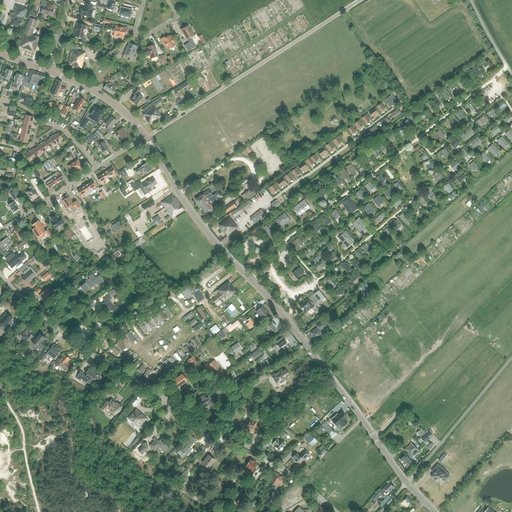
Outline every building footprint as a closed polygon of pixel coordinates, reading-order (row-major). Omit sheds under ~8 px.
[(41,0),(40,6),(43,7),(41,13),(52,16),(53,9),(54,4),(47,2),(48,2),(41,0)] [(113,10),(115,2),(109,1),(107,9),(108,9),(109,10),(111,11),(112,10),(113,10)] [(80,15),(91,17),(93,10),(92,10),(93,6),(86,4),(85,8),(82,7),(80,15)] [(11,17),(10,21),(11,21),(11,25),(21,27),(23,18),(25,18),(27,9),(24,8),(24,7),(15,5),(13,15),(14,16),(14,17),(11,17)] [(132,11),(132,10),(120,7),(118,15),(130,18),(130,16),(131,16),(132,15),(132,14),(132,12),(132,11)] [(19,47),(34,52),(40,37),(32,35),(37,21),(29,18),(19,47)] [(86,30),(85,29),(86,26),(78,24),(77,24),(76,25),(76,26),(77,27),(74,37),(82,39),(83,34),(85,34),(86,33),(86,31),(86,30)] [(180,30),(187,40),(189,43),(184,46),(188,52),(196,47),(193,41),(192,41),(190,38),(195,35),(192,32),(193,31),(191,28),(190,29),(188,25),(180,30)] [(115,26),(113,36),(124,38),(125,31),(127,32),(127,28),(115,26)] [(161,39),(167,50),(176,45),(171,35),(165,39),(164,37),(161,39)] [(198,37),(199,39),(203,45),(207,42),(202,35),(198,37)] [(134,44),(132,45),(129,43),(124,54),(132,57),(137,47),(136,46),(136,45),(135,44),(134,44)] [(68,45),(67,49),(71,50),(68,65),(82,69),(85,53),(81,52),(76,50),(77,48),(77,47),(78,48),(79,45),(74,44),(74,46),(69,45),(68,45)] [(147,55),(149,54),(151,59),(158,56),(154,45),(147,47),(147,48),(145,49),(147,55)] [(158,57),(160,65),(166,63),(164,55),(158,57)] [(484,58),(479,62),(482,67),(483,66),(485,68),(489,65),(484,58)] [(1,76),(0,80),(2,81),(2,80),(8,83),(10,79),(13,71),(6,69),(3,77),(1,76)] [(33,81),(36,82),(40,83),(41,79),(45,80),(46,76),(47,75),(31,70),(27,82),(32,84),(33,81)] [(13,88),(18,90),(23,75),(16,73),(11,86),(13,87),(13,88)] [(62,82),(56,80),(51,94),(58,97),(60,92),(59,92),(59,90),(64,92),(65,88),(61,87),(62,82)] [(180,86),(173,90),(175,93),(182,89),(188,85),(186,82),(180,86)] [(115,90),(116,88),(109,83),(108,85),(107,84),(104,89),(112,95),(116,90),(115,90)] [(141,90),(137,88),(132,94),(134,95),(130,100),(136,105),(143,97),(138,93),(141,90)] [(392,95),(385,100),(390,107),(398,102),(392,95)] [(74,109),(78,112),(84,101),(79,98),(74,105),(73,105),(72,107),(74,109)] [(142,114),(150,125),(154,122),(155,124),(158,121),(157,120),(162,117),(156,109),(155,110),(153,106),(162,100),(160,98),(142,110),(144,113),(142,114)] [(503,102),(496,106),(498,109),(500,111),(502,109),(500,108),(505,104),(503,102)] [(386,109),(381,103),(377,106),(381,112),(386,109)] [(61,114),(65,116),(69,107),(65,105),(61,114)] [(90,114),(88,118),(93,120),(92,122),(96,125),(104,112),(95,106),(90,114)] [(369,113),(372,117),(378,113),(375,108),(369,113)] [(419,113),(422,117),(425,114),(419,108),(415,112),(417,115),(419,113)] [(391,114),(394,119),(401,113),(398,109),(391,114)] [(461,110),(456,114),(456,115),(460,120),(464,117),(462,114),(463,114),(461,110)] [(407,117),(406,118),(409,122),(410,121),(412,124),(417,120),(412,114),(407,117)] [(25,115),(24,122),(32,124),(33,121),(32,121),(33,117),(25,115)] [(370,120),(366,115),(362,118),(366,124),(370,120)] [(477,122),(481,126),(487,121),(483,116),(477,122)] [(109,133),(110,132),(113,130),(111,127),(116,122),(111,117),(105,123),(108,126),(105,130),(109,133)] [(380,122),(383,127),(390,122),(387,117),(380,122)] [(80,124),(79,126),(84,129),(88,121),(89,120),(87,120),(84,118),(80,124)] [(363,125),(359,120),(355,124),(359,129),(363,125)] [(24,122),(22,128),(30,130),(31,126),(32,126),(32,124),(24,122)] [(368,131),(372,136),(379,130),(375,125),(368,131)] [(490,131),(495,136),(501,131),(497,126),(490,131)] [(22,128),(20,134),(29,136),(30,134),(29,134),(30,130),(22,128)] [(115,133),(121,141),(127,137),(123,131),(124,131),(122,128),(115,133)] [(471,128),(463,134),(467,138),(474,132),(471,128)] [(440,130),(436,133),(441,138),(444,135),(440,130)] [(54,134),(52,136),(57,143),(63,139),(58,132),(54,135),(54,134)] [(393,132),(387,137),(389,139),(388,140),(390,143),(396,138),(394,136),(395,135),(393,132)] [(29,136),(20,134),(19,141),(27,143),(28,139),(29,136)] [(96,141),(98,139),(95,136),(94,134),(93,134),(87,140),(90,143),(94,139),(96,141)] [(48,139),(47,140),(51,147),(57,143),(52,136),(48,139)] [(478,137),(470,143),(474,147),(482,141),(478,137)] [(502,137),(497,141),(503,149),(508,144),(502,137)] [(96,141),(96,142),(100,148),(100,150),(100,151),(102,151),(103,152),(104,152),(106,152),(106,150),(108,149),(104,142),(102,143),(98,139),(96,141)] [(460,144),(456,139),(450,143),(454,149),(460,144)] [(41,143),(46,151),(51,147),(47,140),(42,144),(41,143)] [(377,146),(382,152),(387,148),(382,142),(377,146)] [(38,146),(36,147),(41,154),(46,151),(41,143),(37,146),(38,146)] [(493,144),(488,148),(494,156),(499,152),(493,144)] [(254,154),(249,146),(245,149),(251,156),(254,154)] [(31,150),(30,151),(35,158),(41,154),(36,147),(31,151),(31,150)] [(370,150),(376,158),(379,156),(373,148),(370,150)] [(459,152),(464,159),(469,155),(464,148),(459,152)] [(443,150),(441,152),(446,159),(451,156),(446,149),(443,151),(443,150)] [(27,153),(25,155),(30,162),(35,158),(30,151),(27,153)] [(420,158),(423,162),(429,158),(425,152),(423,153),(424,155),(420,158)] [(479,157),(485,163),(489,159),(484,152),(479,157)] [(363,157),(368,164),(372,161),(368,154),(363,157)] [(74,161),(73,162),(77,170),(82,166),(77,159),(74,161)] [(44,163),(49,170),(53,167),(49,160),(44,163)] [(450,166),(454,171),(461,165),(457,160),(450,166)] [(356,164),(359,169),(364,166),(361,161),(356,164)] [(71,164),(68,166),(72,173),(77,170),(73,162),(71,164)] [(425,166),(429,171),(435,166),(432,162),(425,166)] [(472,162),(469,165),(473,171),(475,169),(476,170),(478,168),(473,162),(472,162)] [(147,164),(136,171),(138,175),(143,171),(144,171),(145,172),(146,174),(151,171),(148,166),(149,166),(148,163),(147,164)] [(356,172),(352,166),(350,164),(346,167),(352,176),(356,172)] [(112,168),(104,173),(108,178),(112,175),(114,177),(117,176),(112,168)] [(350,176),(344,168),(339,172),(345,180),(350,176)] [(119,172),(122,178),(127,175),(123,169),(119,172)] [(25,175),(28,181),(32,178),(26,171),(23,173),(24,174),(22,175),(23,176),(25,175)] [(55,173),(51,176),(53,179),(56,184),(63,179),(58,171),(55,173)] [(433,176),(438,182),(444,178),(439,172),(433,176)] [(108,178),(104,173),(97,178),(102,185),(105,184),(103,181),(108,178)] [(462,173),(456,179),(459,182),(465,177),(462,173)] [(375,179),(379,185),(384,181),(380,175),(375,179)] [(51,176),(44,181),(49,189),(56,184),(53,179),(51,176)] [(338,177),(333,180),(338,186),(342,183),(338,177)] [(153,186),(157,184),(153,178),(150,180),(149,180),(141,185),(146,194),(152,190),(151,188),(154,187),(153,186)] [(239,183),(242,187),(249,182),(246,178),(239,183)] [(92,181),(85,186),(88,191),(93,188),(95,190),(97,189),(92,181)] [(335,189),(330,182),(326,185),(331,191),(335,189)] [(365,186),(369,192),(375,188),(371,182),(365,186)] [(396,188),(398,187),(401,191),(403,189),(398,182),(393,185),(396,188)] [(444,187),(449,194),(453,191),(447,184),(444,187)] [(27,192),(32,199),(37,196),(32,189),(33,188),(32,185),(28,188),(30,190),(27,192)] [(88,191),(85,186),(78,191),(83,198),(85,197),(83,194),(88,191)] [(384,191),(389,199),(395,194),(390,187),(384,191)] [(317,192),(322,198),(327,194),(322,188),(317,192)] [(204,195),(195,200),(200,207),(202,206),(207,214),(215,209),(222,204),(220,201),(217,197),(219,195),(217,193),(213,196),(209,190),(203,194),(204,195)] [(355,193),(360,200),(365,196),(361,190),(355,193)] [(426,193),(431,199),(435,196),(430,190),(426,193)] [(10,193),(14,200),(18,198),(14,191),(10,193)] [(162,203),(172,218),(184,210),(175,198),(174,199),(172,195),(162,203)] [(373,200),(378,207),(384,202),(379,195),(373,200)] [(418,200),(423,206),(427,202),(422,196),(418,200)] [(68,197),(63,201),(67,208),(66,208),(69,212),(72,210),(75,212),(76,212),(76,211),(76,209),(80,207),(77,203),(78,203),(77,200),(76,201),(75,199),(71,202),(68,197)] [(342,203),(346,209),(354,202),(350,197),(342,203)] [(17,210),(18,209),(11,199),(9,201),(11,204),(8,206),(13,212),(14,212),(15,212),(17,211),(17,210)] [(152,199),(145,204),(148,208),(155,204),(152,199)] [(305,200),(299,204),(305,212),(311,208),(305,200)] [(247,201),(240,207),(243,212),(251,206),(247,201)] [(229,212),(236,207),(233,202),(224,209),(227,213),(229,212)] [(354,202),(346,209),(350,214),(359,208),(354,202)] [(363,207),(369,214),(375,210),(369,203),(363,207)] [(294,208),(300,216),(305,212),(299,204),(294,208)] [(408,209),(413,216),(418,212),(413,205),(408,209)] [(243,212),(240,207),(231,213),(234,217),(243,212)] [(250,218),(254,224),(266,215),(261,209),(250,218)] [(331,213),(335,219),(340,215),(336,209),(331,213)] [(411,220),(404,212),(399,217),(406,224),(411,220)] [(285,213),(279,217),(286,225),(291,221),(285,213)] [(51,218),(53,221),(51,223),(55,229),(64,223),(59,216),(57,217),(56,215),(51,218)] [(322,219),(326,225),(332,222),(327,215),(322,219)] [(281,229),(286,225),(279,217),(274,221),(281,229)] [(353,225),(356,229),(364,222),(360,217),(354,222),(355,223),(353,225)] [(219,226),(228,236),(237,228),(235,225),(229,218),(219,226)] [(391,224),(396,230),(401,226),(396,220),(391,224)] [(35,228),(32,230),(38,239),(46,234),(47,237),(47,236),(50,235),(51,234),(53,233),(49,228),(47,229),(45,231),(38,221),(33,225),(35,228)] [(112,225),(115,231),(121,228),(118,222),(112,225)] [(363,232),(369,228),(364,222),(356,229),(360,233),(362,231),(363,232)] [(311,226),(315,233),(321,229),(317,223),(311,226)] [(384,231),(388,237),(392,234),(387,228),(384,231)] [(65,232),(69,239),(73,236),(69,229),(65,232)] [(13,232),(18,239),(21,236),(16,230),(13,232)] [(302,233),(306,239),(310,236),(306,230),(302,233)] [(338,238),(342,242),(350,235),(346,231),(338,238)] [(350,235),(342,242),(347,248),(355,241),(350,235)] [(0,247),(6,243),(8,245),(9,246),(12,244),(9,240),(7,237),(0,243),(0,247)] [(293,242),(297,248),(303,243),(299,237),(293,242)] [(367,244),(365,245),(362,248),(366,253),(370,251),(368,248),(369,247),(367,244)] [(117,250),(111,255),(114,259),(120,254),(117,250)] [(8,262),(7,263),(12,268),(18,263),(19,264),(26,257),(23,254),(19,257),(16,254),(15,255),(13,252),(5,259),(8,262)] [(35,255),(27,262),(29,264),(38,257),(35,255)] [(27,262),(19,269),(24,275),(21,278),(26,283),(34,276),(30,271),(26,266),(28,264),(29,264),(27,262)] [(292,273),(296,279),(305,272),(300,267),(292,273)] [(41,277),(44,281),(51,277),(48,272),(46,273),(41,277)] [(86,283),(80,287),(84,292),(89,288),(96,284),(97,286),(104,282),(99,275),(96,277),(92,273),(88,276),(87,275),(84,277),(86,280),(84,281),(86,283)] [(226,300),(237,292),(228,281),(217,290),(220,294),(212,299),(216,304),(224,297),(226,300)] [(366,283),(361,287),(367,293),(365,295),(367,298),(374,291),(366,283)] [(186,287),(182,290),(183,291),(186,297),(187,299),(192,296),(191,295),(193,294),(192,293),(196,290),(193,285),(192,284),(188,287),(187,288),(186,287)] [(48,289),(43,292),(39,296),(43,301),(52,294),(48,289)] [(117,293),(114,289),(108,293),(111,298),(117,293)] [(196,290),(192,293),(193,294),(198,301),(203,298),(197,290),(196,290)] [(325,298),(319,290),(314,294),(313,292),(310,292),(308,294),(308,296),(309,298),(305,301),(304,301),(303,301),(303,302),(299,305),(302,309),(302,310),(303,310),(306,313),(315,306),(314,305),(318,302),(319,303),(325,298)] [(105,302),(102,304),(103,304),(105,308),(106,308),(109,312),(111,311),(112,311),(113,311),(114,313),(119,308),(118,307),(115,303),(113,304),(109,299),(109,298),(111,297),(110,295),(103,300),(105,302)] [(232,304),(231,304),(225,309),(233,318),(239,313),(232,304)] [(164,309),(169,316),(172,314),(167,307),(164,309)] [(200,307),(195,310),(201,321),(203,319),(206,317),(200,307)] [(257,312),(264,319),(269,315),(262,307),(257,312)] [(159,312),(164,320),(167,318),(164,313),(165,313),(164,311),(163,312),(161,310),(159,312)] [(190,313),(184,317),(187,321),(193,316),(194,315),(191,312),(190,313)] [(6,313),(0,319),(0,323),(2,326),(0,328),(5,333),(13,323),(10,321),(12,319),(6,313)] [(154,316),(159,324),(162,322),(160,318),(161,318),(158,313),(154,316)] [(224,314),(221,317),(225,322),(222,325),(224,327),(227,325),(230,322),(224,314)] [(148,318),(155,327),(158,325),(154,318),(152,319),(150,317),(148,318)] [(246,325),(249,329),(255,324),(250,318),(247,320),(249,323),(246,325)] [(144,322),(150,330),(153,328),(148,320),(144,322)] [(240,329),(242,327),(237,320),(232,325),(231,324),(226,327),(230,332),(237,326),(240,329)] [(324,335),(321,331),(326,326),(322,320),(319,323),(316,326),(317,327),(317,328),(310,334),(317,341),(324,335)] [(140,327),(144,334),(148,331),(146,328),(147,328),(143,322),(139,325),(140,327)] [(193,329),(195,332),(202,327),(200,323),(193,329)] [(20,326),(17,330),(19,332),(17,334),(23,339),(27,336),(25,334),(31,328),(28,325),(27,326),(26,324),(22,328),(20,326)] [(210,329),(214,335),(220,330),(216,325),(210,329)] [(216,334),(221,339),(227,334),(223,330),(216,334)] [(126,334),(133,343),(136,340),(129,332),(126,334)] [(33,335),(31,338),(33,340),(32,342),(38,347),(39,346),(42,349),(46,344),(43,341),(45,339),(39,333),(36,337),(33,335)] [(123,340),(128,346),(131,344),(126,337),(123,340)] [(279,348),(287,343),(282,337),(270,346),(271,346),(272,348),(277,345),(279,348)] [(117,344),(122,351),(126,348),(124,345),(124,344),(123,343),(120,339),(118,341),(119,342),(117,344)] [(238,342),(226,350),(231,357),(242,349),(238,342)] [(47,354),(54,359),(61,350),(53,345),(47,354)] [(111,349),(116,356),(120,353),(115,346),(111,349)] [(181,358),(183,360),(188,356),(186,353),(185,354),(181,349),(179,351),(183,357),(181,358)] [(250,354),(254,359),(262,354),(258,349),(250,354)] [(122,357),(125,360),(130,355),(128,352),(122,357)] [(62,369),(65,372),(71,366),(67,363),(70,359),(64,354),(55,365),(59,367),(60,366),(63,369),(62,369)] [(125,362),(124,363),(126,365),(127,364),(129,366),(135,360),(134,359),(135,358),(132,356),(126,363),(125,362)] [(191,363),(192,365),(193,367),(198,363),(192,357),(187,361),(190,364),(191,363)] [(132,367),(135,369),(140,363),(137,360),(132,367)] [(214,361),(209,365),(207,363),(204,366),(213,378),(216,376),(217,377),(223,373),(214,361)] [(143,370),(146,367),(142,364),(138,370),(139,371),(142,373),(144,371),(143,370)] [(98,379),(101,375),(89,368),(86,373),(88,374),(87,376),(82,374),(83,372),(80,371),(77,378),(80,380),(81,379),(92,384),(96,377),(98,379)] [(148,369),(143,377),(147,379),(146,380),(148,380),(150,377),(148,376),(151,371),(148,369)] [(285,379),(290,376),(285,370),(282,371),(281,370),(272,376),(279,387),(282,385),(282,384),(286,381),(285,379)] [(232,378),(228,372),(222,376),(226,382),(232,378)] [(171,382),(176,389),(187,381),(182,374),(171,382)] [(232,382),(236,389),(245,383),(241,376),(232,382)] [(204,395),(199,398),(201,401),(200,402),(203,407),(208,404),(209,406),(214,402),(208,394),(205,396),(204,395)] [(136,408),(142,401),(137,397),(131,403),(136,408)] [(107,402),(101,409),(104,412),(108,407),(112,410),(111,411),(115,415),(122,407),(117,402),(116,403),(114,401),(112,399),(109,403),(107,402)] [(149,421),(147,419),(147,418),(136,409),(128,418),(137,427),(138,428),(142,423),(145,426),(149,421)] [(331,418),(330,419),(337,426),(338,425),(339,424),(341,427),(343,425),(343,426),(343,425),(347,422),(345,420),(346,419),(344,416),(343,415),(341,413),(338,415),(337,416),(336,414),(331,418)] [(244,424),(242,429),(253,433),(257,422),(250,419),(248,425),(244,424)] [(322,427),(327,432),(328,433),(332,430),(328,425),(326,427),(324,425),(322,427)] [(277,434),(283,439),(287,435),(284,432),(286,429),(284,427),(277,434)] [(186,437),(188,438),(179,449),(186,455),(192,449),(189,447),(196,440),(191,435),(189,434),(186,437)] [(421,439),(425,442),(430,438),(426,434),(421,439)] [(315,444),(317,441),(310,435),(306,440),(310,445),(313,442),(315,444)] [(159,446),(165,452),(169,449),(160,439),(158,441),(157,439),(155,437),(153,439),(154,441),(150,446),(154,451),(159,446)] [(281,448),(285,444),(281,439),(279,441),(277,439),(273,443),(276,445),(275,446),(278,450),(281,447),(281,448)] [(139,450),(142,454),(148,448),(147,443),(142,443),(143,447),(139,450)] [(412,443),(405,449),(409,453),(412,457),(418,451),(412,443)] [(205,448),(203,445),(197,452),(199,454),(205,448)] [(305,450),(303,452),(300,456),(296,453),(292,458),(298,463),(300,460),(301,461),(304,458),(305,459),(308,456),(307,456),(309,453),(305,450)] [(407,455),(401,460),(407,468),(413,463),(410,459),(412,457),(409,453),(407,455)] [(207,455),(201,464),(208,469),(214,461),(207,455)] [(253,468),(256,463),(250,459),(248,463),(248,462),(247,463),(248,463),(246,466),(250,469),(248,471),(253,473),(255,470),(253,468)] [(438,464),(431,471),(434,473),(431,476),(435,479),(437,482),(437,481),(441,485),(448,477),(443,472),(445,470),(438,464)] [(270,483),(274,486),(281,476),(276,473),(270,483)] [(281,476),(274,486),(276,487),(278,484),(281,486),(286,479),(281,476)] [(387,494),(394,487),(390,483),(382,490),(382,489),(375,496),(373,498),(376,501),(377,499),(384,492),(387,494)] [(234,500),(238,503),(242,497),(238,494),(234,500)] [(388,496),(380,505),(382,507),(390,498),(389,497),(388,496)] [(403,506),(405,505),(407,508),(413,502),(408,497),(401,504),(403,506)]
